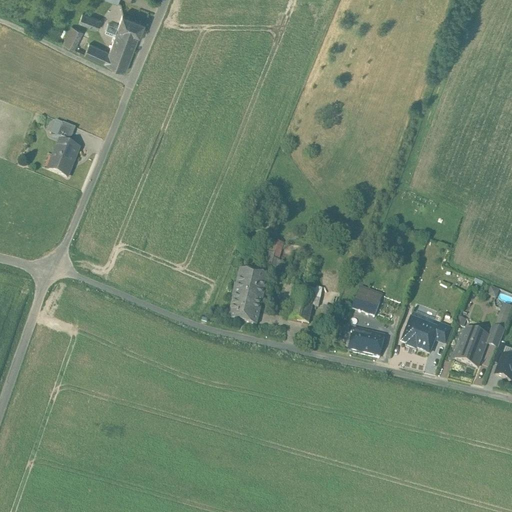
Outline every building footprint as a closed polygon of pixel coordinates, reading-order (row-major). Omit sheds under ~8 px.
[(117,28),(82,14),(79,23),(107,33),(107,37),(114,39),(118,29),(117,28)] [(145,24),(122,15),(117,28),(118,29),(138,36),(140,37),(145,24)] [(81,31),(71,27),(63,45),(73,49),(81,31)] [(138,36),(118,29),(114,39),(109,53),(105,64),(125,72),(138,36)] [(109,53),(87,45),(83,55),(105,64),(109,53)] [(62,125),(55,123),(51,133),(58,136),(62,125)] [(76,128),(63,123),(62,125),(58,136),(70,141),(76,128)] [(78,150),(59,142),(48,170),(67,177),(78,150)] [(283,243),(269,240),(262,264),(276,268),(283,243)] [(267,276),(240,270),(232,301),(260,307),(267,276)] [(314,299),(312,307),(315,307),(319,288),(297,283),(295,295),(314,299)] [(490,286),(486,294),(495,298),(499,289),(490,286)] [(382,296),(366,290),(363,297),(379,303),(382,296)] [(312,307),(314,299),(295,295),(294,294),(288,320),(308,325),(312,307)] [(363,297),(357,294),(351,310),(374,318),(379,303),(363,297)] [(260,307),(232,301),(228,318),(256,325),(260,307)] [(502,303),(495,323),(504,326),(511,306),(502,303)] [(458,317),(456,325),(463,327),(465,319),(458,317)] [(418,323),(416,327),(409,324),(401,343),(429,354),(434,341),(438,331),(438,330),(418,323)] [(451,330),(439,326),(438,330),(438,331),(434,341),(446,345),(451,330)] [(489,337),(466,328),(454,359),(477,368),(486,344),(489,337)] [(504,332),(493,328),(489,337),(486,344),(498,349),(499,346),(504,332)] [(367,333),(353,330),(350,340),(348,339),(347,342),(350,343),(348,350),(362,354),(367,333)] [(383,337),(367,333),(362,354),(378,358),(383,337)] [(506,349),(499,346),(498,349),(492,363),(499,366),(502,357),(503,357),(506,349)] [(511,360),(503,357),(502,357),(499,366),(495,375),(511,381),(511,378),(511,360)]
